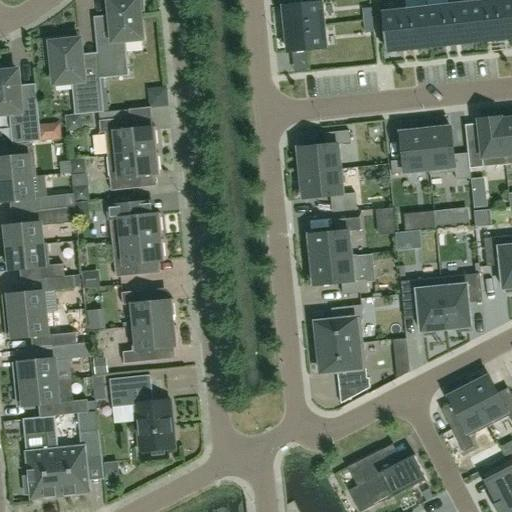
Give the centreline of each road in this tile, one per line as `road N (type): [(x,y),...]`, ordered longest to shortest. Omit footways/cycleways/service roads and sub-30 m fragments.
road 1 (residential): [(222,466),(177,0)]
road 2 (residential): [(298,426),(265,113)]
road 3 (residential): [(265,113),(511,88)]
road 4 (residential): [(469,511),(408,394)]
